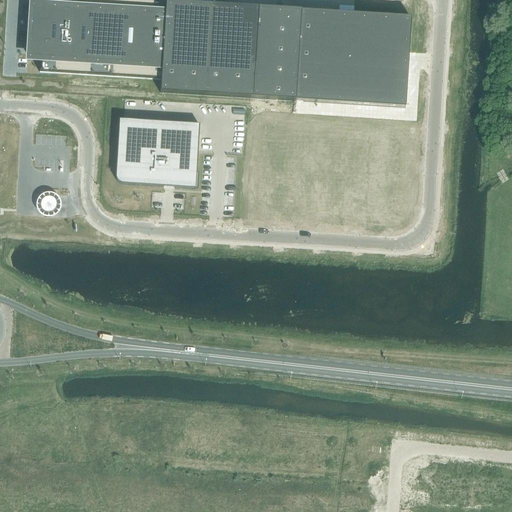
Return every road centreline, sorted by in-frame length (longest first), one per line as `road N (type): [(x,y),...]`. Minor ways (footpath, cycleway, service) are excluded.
road 1 (unclassified): [(441,0),(427,224),(407,243),(103,223),(85,197),(88,142),(77,118),(51,107),(0,105)]
road 2 (primary): [(173,351),(511,387)]
road 3 (primary): [(173,351),(91,336),(0,301)]
road 4 (primary): [(0,361),(173,351)]
